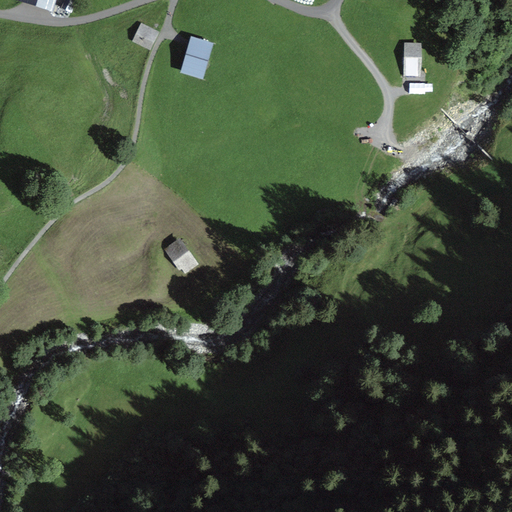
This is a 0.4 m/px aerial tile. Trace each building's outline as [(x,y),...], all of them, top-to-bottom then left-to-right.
[(17,0),(50,11),(53,0),(17,0)] [(74,0),(64,0),(61,8),(69,12),(74,0)] [(141,26),(134,41),(148,48),(156,33),(141,26)] [(193,42),(184,72),(199,76),(208,46),(193,42)] [(405,47),(404,75),(417,75),(418,47),(405,47)] [(166,251),(178,268),(181,266),(183,270),(193,263),(178,242),(166,251)]
